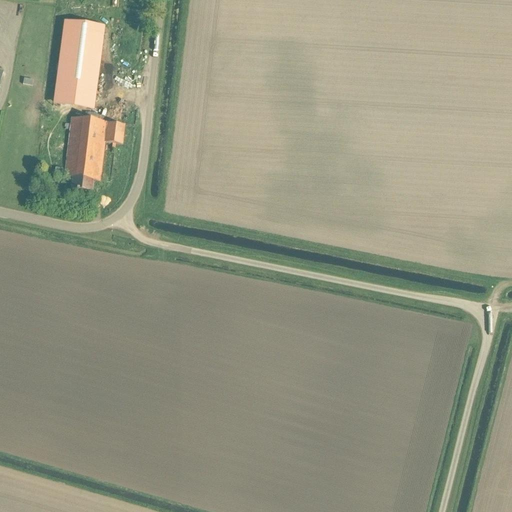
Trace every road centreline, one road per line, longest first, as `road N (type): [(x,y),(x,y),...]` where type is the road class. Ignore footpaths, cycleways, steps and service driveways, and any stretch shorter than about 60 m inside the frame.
road 1 (unclassified): [(442,511),(484,347),(482,313),(158,245),(121,217)]
road 2 (unclassified): [(121,217),(139,181),(161,0)]
road 3 (unclassified): [(121,217),(56,226),(0,212)]
